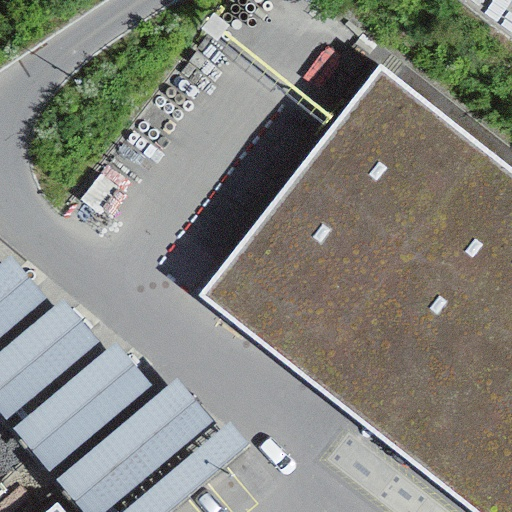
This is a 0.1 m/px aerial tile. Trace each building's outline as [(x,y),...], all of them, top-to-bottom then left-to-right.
[(511,511),(511,170),(381,67),(203,292),(482,511),(511,511)] [(10,256),(0,265),(0,337),(46,299),(10,256)] [(99,343),(64,301),(0,354),(0,410),(7,419),(99,343)] [(152,385),(117,344),(17,429),(53,470),(152,385)] [(105,511),(213,423),(177,380),(57,479),(84,511),(105,511)] [(126,511),(166,511),(244,447),(248,444),(232,424),(126,511)]
